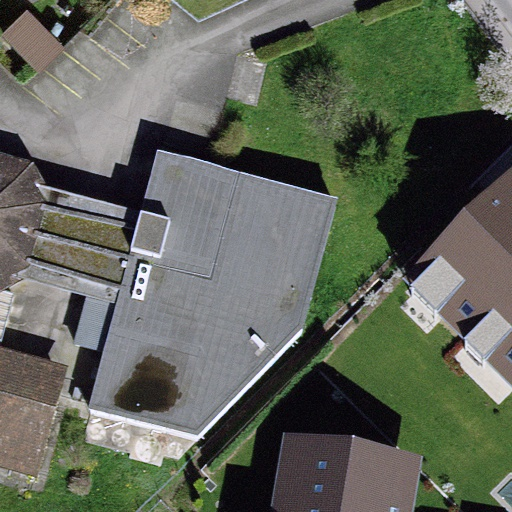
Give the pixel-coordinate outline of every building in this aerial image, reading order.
[(157,158),(90,414),(196,442),(301,333),(335,207),(157,158)] [(0,288),(29,274),(46,210),(29,176),(0,169),(0,288)] [(511,180),(404,288),(511,395),(511,180)] [(0,360),(0,461),(30,470),(56,376),(0,360)] [(406,511),(414,466),(281,444),(270,511),(406,511)]
